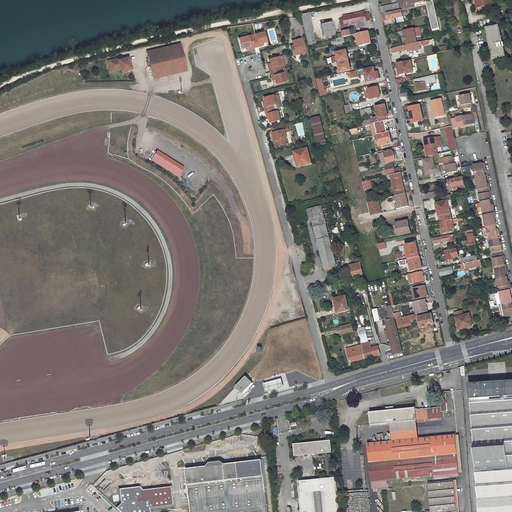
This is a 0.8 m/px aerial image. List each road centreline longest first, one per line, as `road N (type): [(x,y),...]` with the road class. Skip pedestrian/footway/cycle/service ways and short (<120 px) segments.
road 1 (residential): [(451,356),(372,0)]
road 2 (residential): [(332,384),(242,68),(252,66)]
road 3 (track): [(0,201),(76,183),(101,186),(153,223),(169,264),(163,311),(136,346),(107,360)]
road 4 (secondary): [(322,387),(97,455)]
road 5 (secondary): [(97,455),(302,404)]
road 6 (residential): [(511,229),(472,34)]
road 7 (residential): [(472,147),(488,156),(511,268)]
